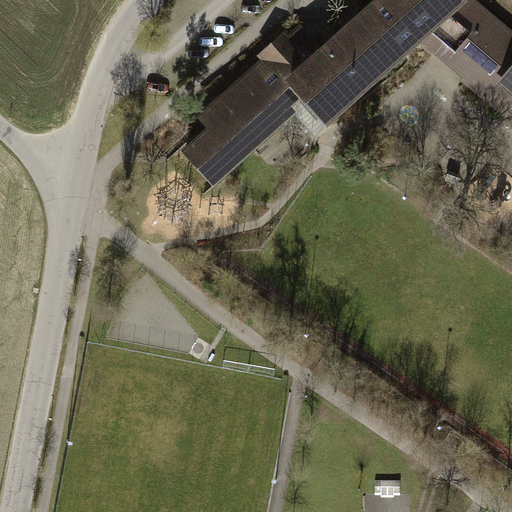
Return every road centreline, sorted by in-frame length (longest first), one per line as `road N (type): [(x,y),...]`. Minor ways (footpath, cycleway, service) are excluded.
road 1 (residential): [(75,198),(302,374),(507,511)]
road 2 (residential): [(16,511),(75,198)]
road 3 (residential): [(75,198),(104,68),(149,0)]
